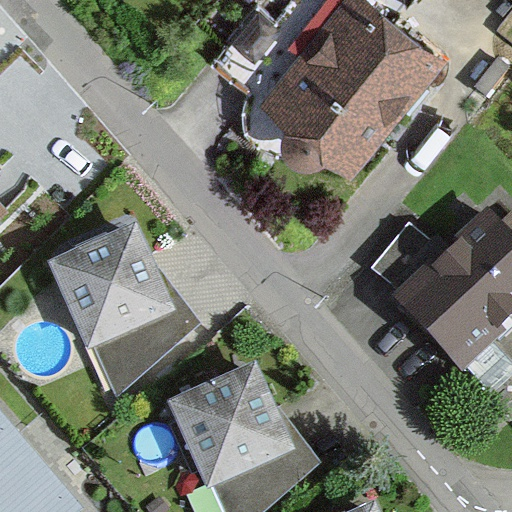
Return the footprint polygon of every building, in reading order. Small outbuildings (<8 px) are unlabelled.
[(275,71),(258,92),(291,120),(289,126),(289,132),(292,138),(296,143),(302,146),(308,147),(314,146),(320,143),(344,163),(430,58),(358,0),(316,0),(289,33),(253,4),(211,54),(248,84),(266,63),(275,71)] [(504,69),(494,61),(471,90),(482,98),(504,69)] [(443,261),(402,299),(396,304),(460,373),(462,371),(483,394),(511,368),(483,338),(511,311),(511,246),(487,220),(443,261)] [(392,288),(402,299),(443,261),(427,244),(405,225),(367,271),(390,290),(392,288)] [(138,259),(128,237),(53,271),(87,346),(162,312),(138,259)] [(248,376),(173,409),(206,485),(282,451),(248,376)] [(67,511),(0,433),(0,511),(67,511)]
